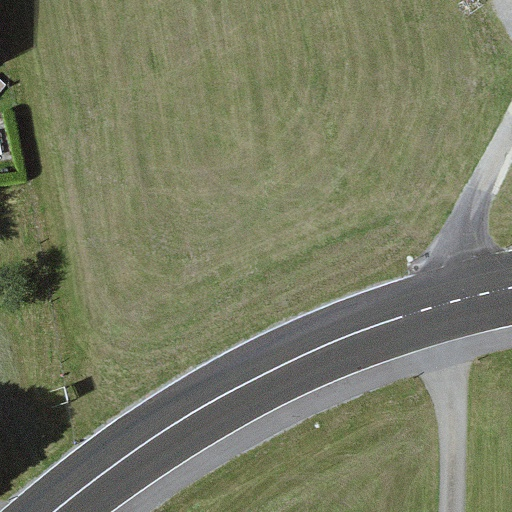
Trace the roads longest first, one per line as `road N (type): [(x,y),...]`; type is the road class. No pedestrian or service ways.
road 1 (tertiary): [(60,511),(138,450),(247,385),(352,337),(511,292)]
road 2 (track): [(511,139),(486,185),(457,302),(452,511)]
